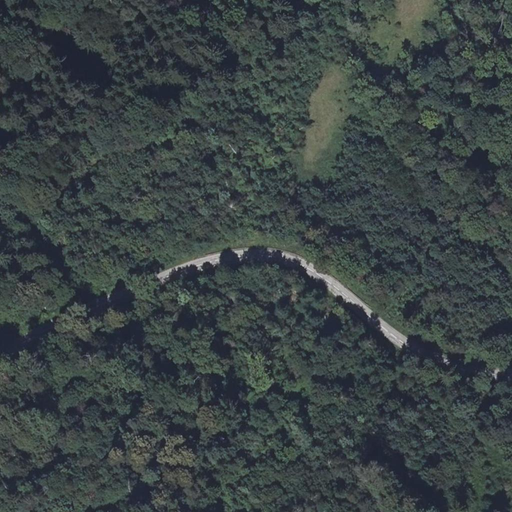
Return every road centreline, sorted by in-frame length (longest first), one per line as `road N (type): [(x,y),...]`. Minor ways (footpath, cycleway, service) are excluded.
road 1 (secondary): [(0,358),(89,306),(162,278),(231,257),(269,256),(297,262),(425,356),(511,375)]
road 2 (track): [(0,212),(223,87),(326,0)]
